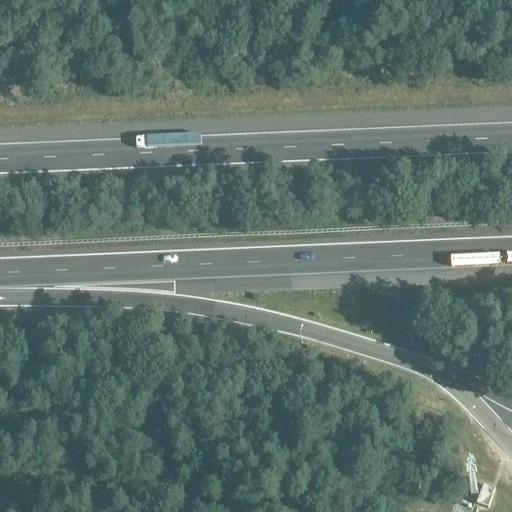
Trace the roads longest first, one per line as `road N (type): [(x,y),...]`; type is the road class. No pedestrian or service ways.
road 1 (motorway): [(0,274),(511,251)]
road 2 (motorway): [(511,137),(0,160)]
road 3 (motorway): [(0,280),(246,316),(420,365)]
road 4 (track): [(0,496),(117,493),(213,511)]
